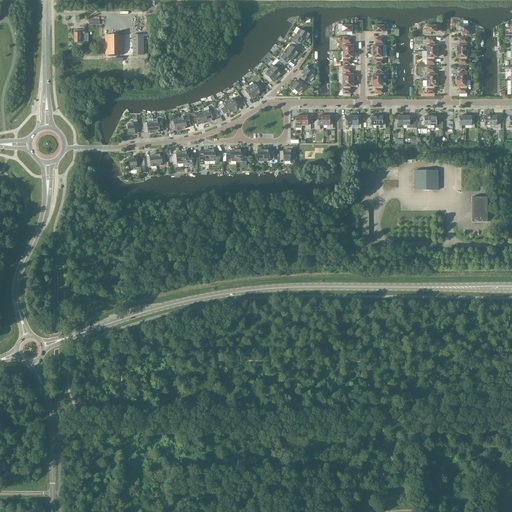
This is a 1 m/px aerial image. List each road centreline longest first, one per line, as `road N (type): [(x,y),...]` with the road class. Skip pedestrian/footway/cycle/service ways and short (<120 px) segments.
road 1 (primary): [(74,335),(255,289),(511,287)]
road 2 (residential): [(64,147),(189,139),(238,120)]
